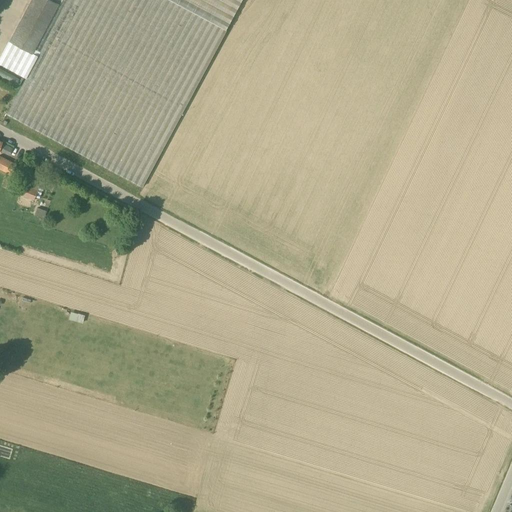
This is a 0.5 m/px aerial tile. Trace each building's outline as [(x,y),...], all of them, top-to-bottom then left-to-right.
[(240,0),(52,0),(53,0),(52,0),(30,0),(9,41),(0,56),(0,63),(9,68),(26,77),(6,114),(142,187),(147,178),(225,30),(240,0)] [(13,148),(2,143),(2,142),(0,141),(0,150),(9,155),(13,148)] [(17,165),(8,161),(0,156),(0,168),(3,170),(12,175),(17,165)] [(28,182),(26,186),(22,195),(33,200),(35,197),(39,198),(43,189),(28,182)] [(46,211),(37,208),(35,214),(44,218),(46,211)]
